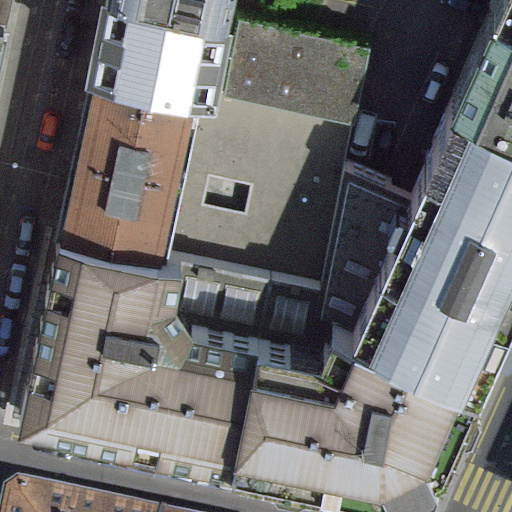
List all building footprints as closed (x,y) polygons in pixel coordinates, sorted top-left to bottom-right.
[(210,86),(227,4),(208,0),(109,0),(96,61),(196,83),(210,86)] [(511,0),(495,0),(495,1),(511,8),(511,0)] [(456,91),(511,115),(511,8),(495,1),(456,91)] [(370,37),(227,4),(210,86),(355,116),(370,37)] [(167,243),(196,83),(96,61),(60,221),(142,238),(167,243)] [(196,83),(167,243),(273,266),(325,277),(348,157),(355,116),(210,86),(196,83)] [(325,277),(320,301),(482,374),(511,307),(511,115),(456,91),(414,186),(348,157),(325,277)] [(133,285),(142,238),(60,221),(21,407),(93,421),(116,306),(133,285)] [(167,243),(142,238),(133,285),(116,306),(93,421),(235,452),(273,266),(167,243)] [(320,301),(325,277),(273,266),(235,452),(287,462),(320,301)] [(482,374),(320,301),(287,462),(385,483),(449,451),(482,374)]
